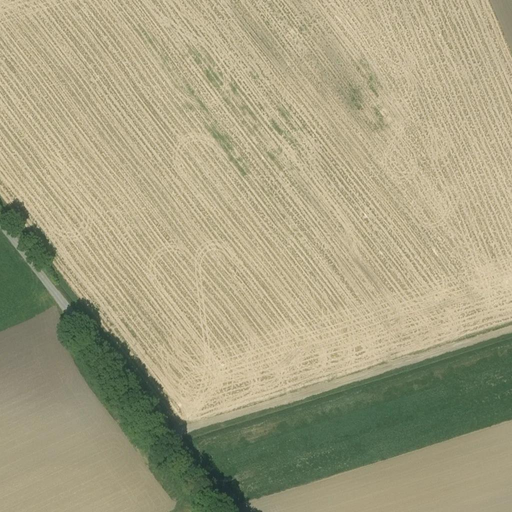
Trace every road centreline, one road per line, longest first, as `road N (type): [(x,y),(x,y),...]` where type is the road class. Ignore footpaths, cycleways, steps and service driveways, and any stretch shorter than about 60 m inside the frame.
road 1 (unclassified): [(224,511),(0,222)]
road 2 (track): [(170,438),(511,330)]
